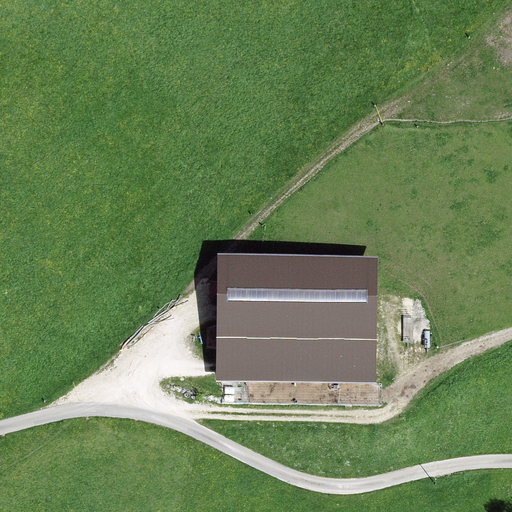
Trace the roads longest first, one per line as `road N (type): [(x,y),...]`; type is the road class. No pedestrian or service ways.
road 1 (track): [(50,414),(347,140),(511,11)]
road 2 (unclassified): [(0,426),(77,408),(121,409),(179,423),(298,479),(336,487),(511,460)]
